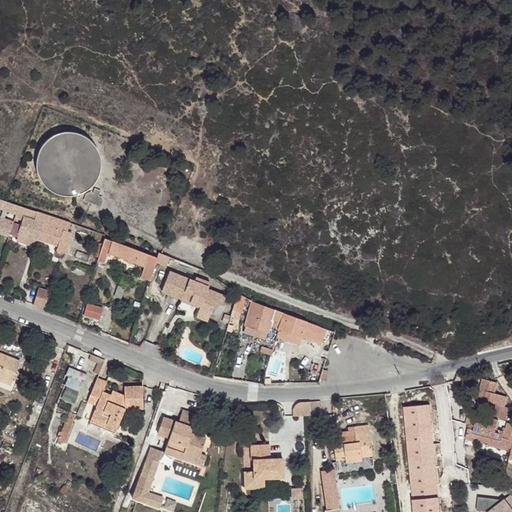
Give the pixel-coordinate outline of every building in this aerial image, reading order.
[(100,168),(100,160),(98,152),(93,145),(87,139),(80,135),(72,133),(64,133),(56,135),(49,138),(43,144),(38,151),(36,158),(35,166),(36,175),(39,182),(45,188),(51,193),(59,197),(67,198),(75,197),(83,194),(89,190),(95,183),(98,176),(100,168)] [(0,211),(0,232),(9,236),(10,234),(18,237),(19,232),(26,235),(33,237),(39,240),(44,222),(35,219),(37,212),(0,198),(0,206),(11,210),(9,215),(0,211)] [(68,231),(71,224),(55,218),(52,225),(44,222),(39,240),(57,246),(56,250),(62,252),(65,242),(61,240),(64,230),(68,231)] [(111,248),(103,245),(100,256),(103,257),(104,256),(109,257),(111,253),(146,266),(142,277),(150,280),(158,257),(113,240),(111,248)] [(186,269),(185,268),(180,266),(164,262),(161,273),(171,276),(182,279),(182,283),(188,285),(190,276),(194,277),(195,272),(186,269)] [(182,279),(171,276),(170,282),(188,287),(188,285),(182,283),(182,279)] [(50,289),(40,286),(35,300),(33,305),(44,309),(50,289)] [(239,294),(234,310),(241,312),(246,297),(239,294)] [(284,311),(252,299),(249,314),(246,325),(269,331),(271,324),(279,327),(284,311)] [(103,306),(88,301),(84,312),(99,317),(103,306)] [(284,311),(279,327),(279,328),(303,337),(316,342),(322,326),(284,311)] [(303,337),(279,328),(277,335),(301,343),(303,337)] [(0,380),(12,385),(22,361),(0,351),(0,380)] [(101,395),(97,404),(93,415),(118,425),(126,403),(145,402),(144,381),(127,382),(126,392),(114,393),(105,389),(109,380),(98,375),(92,392),(101,395)] [(481,378),(478,389),(485,391),(482,400),(492,403),(488,415),(504,419),(507,407),(503,406),(506,396),(493,393),(496,382),(481,378)] [(485,391),(478,389),(476,399),(482,400),(485,391)] [(88,401),(97,404),(101,395),(92,392),(88,401)] [(325,410),(324,395),(310,396),(311,410),(311,411),(325,410)] [(311,410),(310,396),(300,397),(296,400),(293,405),(293,410),(311,410)] [(67,439),(78,412),(71,409),(59,437),(67,439)] [(204,458),(211,438),(194,433),(200,415),(185,410),(180,422),(166,417),(160,434),(172,438),(167,452),(185,459),(187,452),(204,458)] [(497,419),(485,416),(483,421),(478,420),(475,419),(473,426),(468,424),(464,436),(478,440),(477,442),(486,444),(509,450),(511,440),(511,424),(506,423),(502,438),(493,435),(497,419)] [(466,417),(464,423),(468,424),(473,426),(475,419),(466,417)] [(362,452),(373,450),(368,420),(348,423),(349,427),(332,429),(336,456),(346,454),(347,458),(362,456),(362,452)] [(266,472),(285,471),(285,454),(272,454),(268,454),(267,442),(252,443),(252,454),(257,454),(256,464),(256,471),(266,472)] [(163,462),(167,452),(154,447),(150,457),(163,462)] [(153,491),(163,462),(150,457),(136,497),(163,507),(166,496),(153,491)] [(256,471),(256,464),(246,464),(246,482),(266,481),(266,472),(256,471)] [(335,467),(323,469),(323,475),(336,473),(335,467)] [(336,473),(323,475),(329,509),(341,506),(337,479),(336,479),(336,473)] [(303,483),(293,483),(293,493),(303,493),(303,483)] [(495,499),(481,497),(479,510),(489,511),(511,511),(511,495),(511,494),(500,503),(495,499)]
